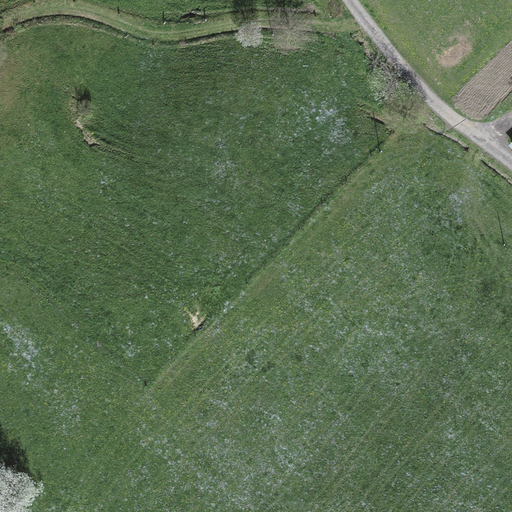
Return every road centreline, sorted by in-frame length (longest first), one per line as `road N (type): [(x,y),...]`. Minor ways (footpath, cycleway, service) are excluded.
road 1 (track): [(0,28),(80,16),(165,44),(246,30),(317,36),(367,27)]
road 2 (unclassified): [(511,168),(424,97),(344,0)]
